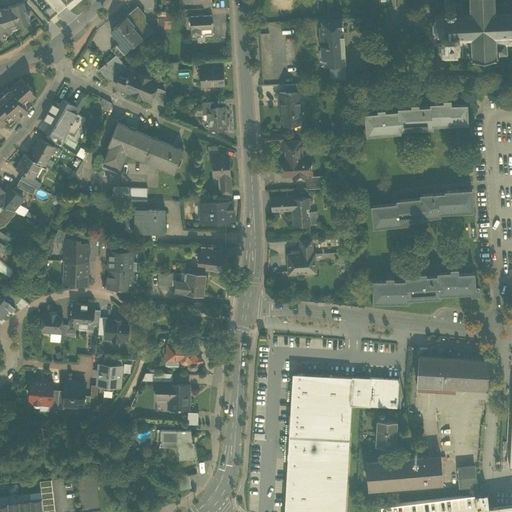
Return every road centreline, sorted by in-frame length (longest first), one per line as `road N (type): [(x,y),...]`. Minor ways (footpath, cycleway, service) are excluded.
road 1 (tertiary): [(240,0),(253,205),(247,306)]
road 2 (residential): [(502,280),(498,315),(481,331),(247,306)]
road 3 (tertiary): [(247,306),(230,473),(214,503)]
road 4 (residential): [(511,113),(487,114),(493,264),(495,281),(502,280)]
road 5 (residential): [(0,158),(63,70),(54,46)]
